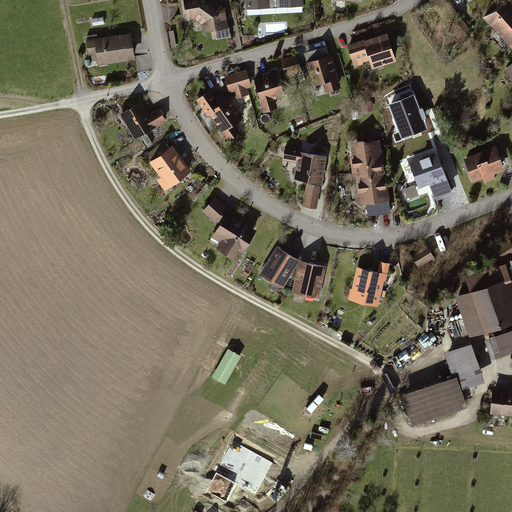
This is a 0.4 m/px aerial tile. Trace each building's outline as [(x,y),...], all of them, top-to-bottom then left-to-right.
[(215,0),(185,0),(188,21),(197,20),(205,25),(206,33),(230,30),(227,8),(215,0)] [(247,0),(248,9),(305,6),(304,0),(247,0)] [(511,0),(489,21),(511,45),(511,0)] [(138,61),(134,32),(88,39),(91,56),(99,55),(101,66),(138,61)] [(391,33),(349,46),(356,69),(373,64),(375,71),(400,63),(391,33)] [(300,56),(282,61),(287,77),(304,72),(300,56)] [(333,57),(307,65),(314,88),(326,85),(329,94),(343,90),(333,57)] [(249,70),(226,76),(231,94),(235,93),(237,100),(250,97),(248,91),(255,89),(249,70)] [(280,71),(254,79),(266,115),(280,110),(277,101),(289,97),(280,71)] [(212,92),(198,102),(230,144),(252,127),(232,100),(223,107),(212,92)] [(415,94),(389,104),(402,137),(428,127),(415,94)] [(144,102),(121,116),(136,140),(167,122),(161,110),(152,116),(144,102)] [(383,142),(355,146),(357,160),(352,160),(355,179),(358,179),(360,195),(358,196),(360,206),(392,202),(383,142)] [(175,147),(151,164),(163,180),(159,182),(167,193),(195,174),(175,147)] [(499,147),(467,160),(476,184),(486,180),(488,186),(499,182),(497,177),(509,173),(499,147)] [(331,158),(287,149),(285,162),(298,165),(294,181),(325,187),(331,158)] [(446,178),(437,154),(412,164),(420,187),(446,178)] [(323,189),(309,186),(305,205),(320,208),(323,189)] [(241,262),(261,232),(235,215),(237,212),(217,199),(208,213),(226,226),(218,238),(225,243),(221,249),(241,262)] [(511,257),(511,242),(496,252),(502,263),(511,257)] [(302,262),(279,248),(262,275),(285,289),(302,262)] [(431,248),(414,257),(421,270),(438,261),(431,248)] [(330,268),(302,262),(295,293),(323,300),(330,268)] [(378,273),(359,269),(351,301),(383,308),(393,265),(380,263),(378,273)] [(475,293),(458,298),(471,338),(511,324),(511,268),(511,264),(470,278),(475,293)] [(511,330),(488,339),(496,361),(511,355),(511,330)] [(475,345),(446,355),(455,379),(404,397),(415,427),(470,409),(463,391),(488,383),(475,345)] [(511,391),(495,390),(493,415),(511,416),(511,384),(511,385),(511,391)] [(322,410),(332,421),(336,418),(326,406),(322,410)] [(314,415),(329,426),(332,421),(318,410),(314,415)] [(234,442),(208,491),(229,503),(238,485),(256,494),(273,463),(234,442)]
